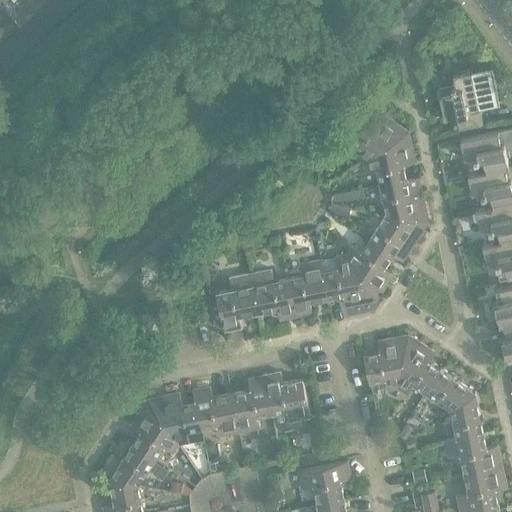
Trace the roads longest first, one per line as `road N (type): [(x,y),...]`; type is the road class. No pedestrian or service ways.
road 1 (residential): [(150,371),(336,332)]
road 2 (residential): [(381,511),(336,332)]
